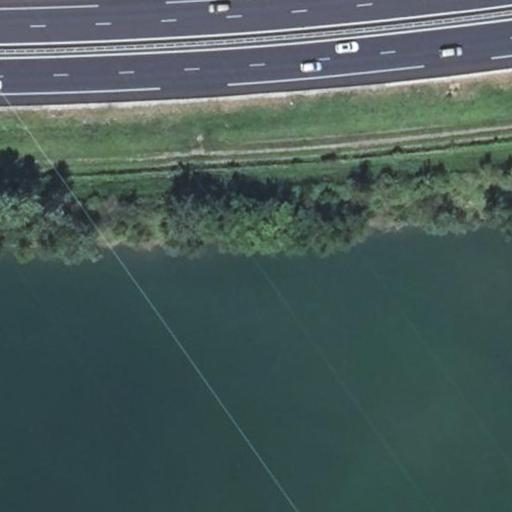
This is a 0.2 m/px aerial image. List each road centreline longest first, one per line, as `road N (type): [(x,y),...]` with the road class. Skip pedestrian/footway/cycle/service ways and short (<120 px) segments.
road 1 (motorway): [(0,80),(329,61),(511,40)]
road 2 (motorway): [(398,0),(0,25)]
